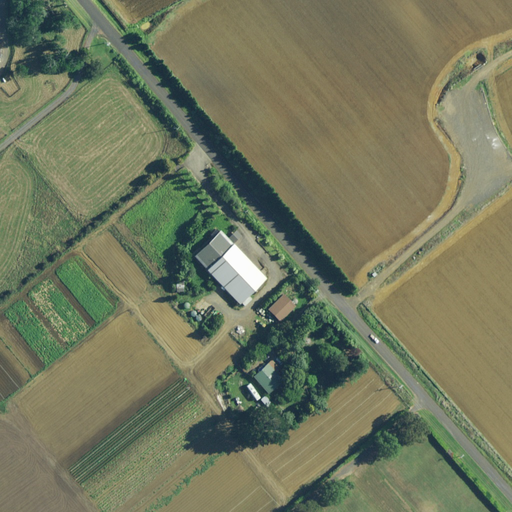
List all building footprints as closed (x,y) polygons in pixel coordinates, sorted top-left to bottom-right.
[(265,279),(217,228),(208,236),(211,239),(192,257),(239,304),(265,279)] [(295,307),(282,295),(267,310),(280,322),(295,307)] [(210,306),(201,297),(192,306),(202,315),(210,306)] [(280,369),(271,359),(252,376),(268,394),(282,381),(275,374),(280,369)] [(271,404),(265,396),(260,400),(267,408),(271,404)] [(412,511),(371,467),(353,483),(379,511),(412,511)]
